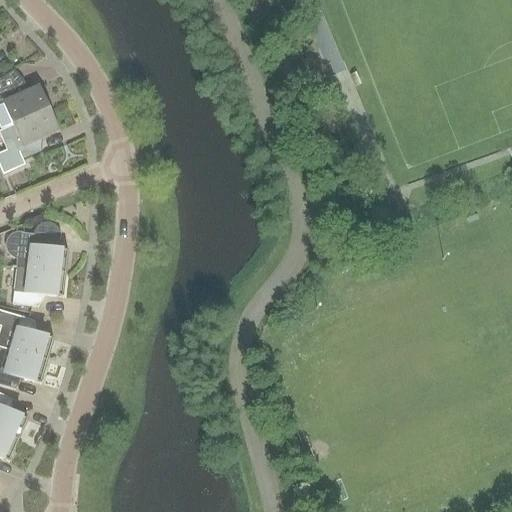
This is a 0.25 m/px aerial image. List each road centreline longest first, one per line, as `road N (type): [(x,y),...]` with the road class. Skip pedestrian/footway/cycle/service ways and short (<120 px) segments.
road 1 (residential): [(61,511),(62,471),(126,251),(126,161)]
road 2 (residential): [(126,161),(116,122),(78,58),(26,0)]
road 3 (residential): [(0,212),(126,161)]
